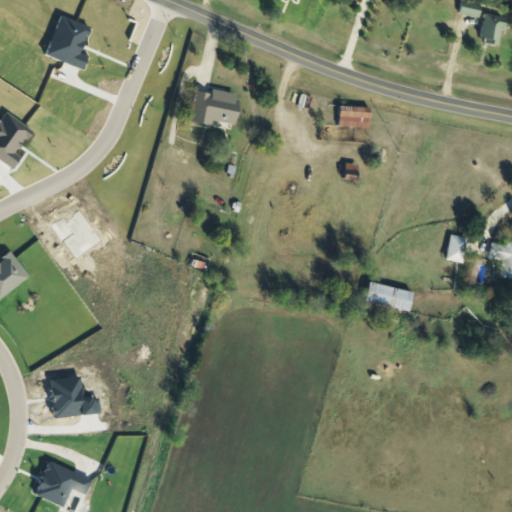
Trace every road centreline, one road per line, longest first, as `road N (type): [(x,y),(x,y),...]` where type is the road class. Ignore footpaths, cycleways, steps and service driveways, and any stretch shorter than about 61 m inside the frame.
road 1 (tertiary): [(511,116),(405,94),(172,0)]
road 2 (residential): [(0,210),(69,176),(101,150),(161,0)]
road 3 (residential): [(0,480),(16,414),(0,356)]
